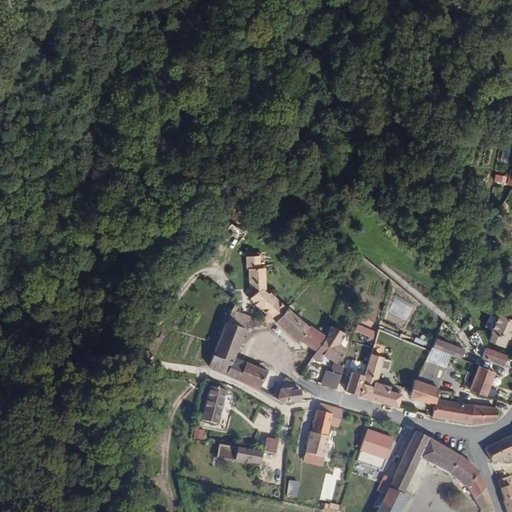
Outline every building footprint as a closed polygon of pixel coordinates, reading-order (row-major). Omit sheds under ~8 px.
[(260,261),(255,260),(255,246),(237,248),(251,273),(262,283),(260,261)] [(251,273),(237,248),(240,266),(240,275),(246,278),(251,273)] [(262,283),(251,273),(246,278),(238,288),(255,304),(266,315),(280,301),(262,283)] [(232,301),(235,297),(228,292),(225,297),(232,301)] [(297,319),(302,313),(290,299),(284,305),(280,301),(266,315),(292,341),(293,337),(318,346),(325,328),(307,321),(305,325),(297,319)] [(266,315),(255,304),(250,308),(232,301),(231,304),(227,315),(242,322),(266,315)] [(227,315),(231,304),(225,302),(221,312),(227,315)] [(228,358),(242,322),(227,315),(207,362),(235,376),(256,389),(259,381),(261,383),(266,371),(240,358),(238,362),(228,358)] [(511,351),(511,316),(507,316),(496,348),(511,351)] [(337,355),(344,339),(335,335),(339,324),(327,320),(325,328),(318,346),(315,356),(321,358),(324,351),(337,355)] [(355,324),(353,332),(372,338),(374,330),(355,324)] [(464,350),(445,338),(440,347),(459,358),(464,350)] [(339,388),(350,350),(347,348),(343,359),(336,357),(333,367),(328,366),(322,383),(339,388)] [(401,394),(381,388),(393,355),(378,349),(358,398),(396,408),(401,394)] [(511,361),(511,360),(489,349),(486,361),(510,368),(511,361)] [(495,397),(502,374),(485,368),(479,392),(495,397)] [(444,388),(446,382),(424,373),(415,396),(438,405),(444,388)] [(284,395),(261,383),(259,381),(256,389),(280,405),(284,395)] [(476,408),(477,400),(444,388),(438,405),(434,417),(478,426),(511,417),(508,404),(476,408)] [(216,433),(223,397),(207,394),(200,430),(216,433)] [(330,414),(332,408),(318,403),(316,410),(330,414)] [(320,480),(329,446),(326,442),(327,439),(331,423),(318,421),(303,476),(320,480)] [(335,441),(340,425),(331,423),(327,439),(335,441)] [(404,495),(418,456),(444,462),(465,490),(472,511),(484,506),(477,482),(471,472),(454,448),(405,436),(386,488),(404,495)] [(378,479),(386,447),(360,441),(354,463),(370,467),(368,477),(378,479)] [(511,460),(511,443),(490,454),(494,464),(503,461),(505,464),(511,460)] [(214,459),(257,466),(259,451),(217,444),(214,459)] [(276,468),(279,452),(265,449),(263,463),(276,468)] [(511,511),(511,481),(501,485),(510,511),(511,511)] [(381,502),(386,488),(379,487),(375,501),(381,502)] [(402,511),(408,496),(404,495),(386,488),(381,502),(377,511),(402,511)] [(327,511),(336,511),(338,506),(322,502),(321,511),(327,511)]
